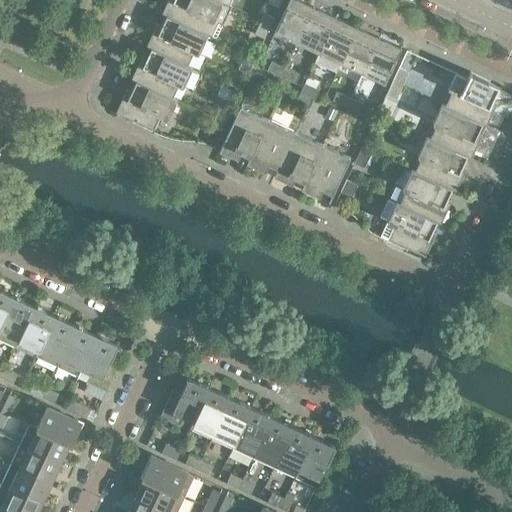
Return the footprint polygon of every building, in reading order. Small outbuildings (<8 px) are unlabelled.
[(222,1),(220,0),(167,0),(161,14),(166,16),(166,15),(203,32),(210,18),(214,20),(222,1)] [(313,7),(313,8),(314,7),(313,6),(312,7),(297,0),(288,0),(274,32),(297,42),(313,7)] [(335,18),(336,17),(335,16),(334,17),(313,8),(313,7),(297,42),(319,52),(335,18)] [(273,18),(263,13),(258,24),(269,29),(273,18)] [(207,34),(203,32),(166,15),(166,16),(158,32),(154,30),(146,46),(150,48),(151,48),(188,65),(188,64),(194,51),(198,52),(207,34)] [(356,28),(357,28),(357,27),(356,26),(356,27),(335,18),(319,52),(340,62),(356,28)] [(264,39),(269,29),(258,24),(254,35),(264,39)] [(362,73),(379,37),(378,37),(378,38),(357,28),(356,28),(340,62),(362,73)] [(379,37),(362,73),(384,83),(401,47),(400,47),(399,48),(379,38),(379,37)] [(192,66),(188,64),(188,65),(151,48),(150,48),(146,58),(142,56),(131,79),(135,81),(135,80),(172,98),(173,97),(179,83),(183,85),(192,66)] [(238,69),(248,73),(256,57),(246,52),(238,69)] [(281,76),(285,67),(271,60),(267,69),(281,76)] [(399,66),(392,81),(402,85),(409,71),(399,66)] [(299,73),(285,67),(281,76),(295,83),(299,73)] [(263,83),(267,76),(256,71),(252,78),(263,83)] [(470,74),(471,72),(470,71),(467,78),(455,72),(448,89),(452,91),(445,105),(482,122),(482,123),(486,125),(494,108),(489,106),(499,87),(470,74)] [(177,99),(173,97),(172,98),(135,80),(135,81),(131,90),(126,88),(116,111),(153,129),(160,114),(168,118),(177,99)] [(395,101),(402,85),(392,81),(385,96),(395,101)] [(300,92),(311,97),(315,98),(319,89),(304,83),(300,92)] [(346,106),(350,97),(336,91),(332,100),(346,106)] [(308,104),(311,97),(300,92),(297,99),(308,104)] [(364,104),(350,97),(346,106),(360,113),(364,104)] [(474,139),(482,123),(482,122),(445,105),(441,103),(433,122),(437,124),(430,137),(430,138),(467,155),(466,156),(471,158),(479,141),(474,139)] [(251,155),(268,118),(240,105),(220,149),(247,162),(250,154),(251,155)] [(225,122),(230,113),(218,108),(214,117),(225,122)] [(221,131),(225,122),(214,117),(210,126),(221,131)] [(278,167),(295,131),(268,118),(251,155),(250,154),(247,162),(274,174),(278,167)] [(305,180),(322,144),(295,131),(278,167),(274,174),(301,187),(305,180)] [(459,172),(466,156),(467,155),(430,138),(430,137),(426,136),(417,154),(421,156),(415,170),(415,171),(452,188),(451,188),(456,190),(463,174),(459,172)] [(350,157),(322,144),(305,180),(301,187),(330,200),(350,157)] [(361,146),(354,162),(364,167),(371,151),(361,146)] [(444,204),(451,188),(452,188),(415,171),(415,170),(411,168),(402,187),(406,189),(400,203),(399,203),(436,220),(436,221),(440,223),(448,206),(444,204)] [(355,184),(346,179),(341,190),(350,195),(355,184)] [(429,237),(436,221),(436,220),(399,203),(400,203),(396,201),(387,220),(395,223),(388,238),(425,256),(433,239),(429,237)] [(0,324),(13,296),(0,289),(0,324)] [(0,339),(15,346),(34,305),(13,296),(0,324),(0,339)] [(36,356),(55,315),(34,305),(15,346),(36,356)] [(56,365),(75,324),(55,315),(36,356),(56,365)] [(77,375),(96,334),(75,324),(56,365),(77,375)] [(120,345),(96,334),(77,375),(88,380),(87,381),(107,391),(108,390),(107,389),(118,365),(119,366),(120,364),(110,360),(117,345),(119,346),(120,345)] [(17,373),(5,368),(0,378),(12,383),(17,373)] [(194,420),(209,387),(186,376),(186,377),(187,378),(181,393),(171,388),(170,389),(172,390),(160,414),(159,414),(159,415),(179,424),(184,415),(193,420),(194,420)] [(42,397),(46,387),(34,382),(30,392),(42,397)] [(58,393),(46,387),(42,397),(54,403),(58,393)] [(211,437),(230,396),(209,387),(194,420),(193,420),(190,427),(211,437)] [(9,393),(0,411),(8,414),(16,397),(9,393)] [(232,447),(251,406),(230,396),(211,437),(232,447)] [(86,418),(86,417),(91,408),(67,397),(62,407),(86,418)] [(36,427),(38,428),(68,443),(72,444),(82,422),(46,406),(36,427)] [(252,457),(272,416),(251,406),(232,447),(252,457)] [(273,466),(292,425),(272,416),(252,457),(273,466)] [(38,428),(36,427),(29,424),(19,444),(29,448),(59,462),(68,443),(38,428)] [(294,476),(313,435),(292,425),(273,466),(294,476)] [(334,445),(313,435),(294,476),(315,486),(326,462),(328,463),(328,461),(327,461),(334,445)] [(161,452),(176,459),(180,450),(166,443),(161,452)] [(50,482),(59,462),(29,448),(19,467),(50,482)] [(196,469),(201,459),(189,454),(184,464),(196,469)] [(141,476),(145,478),(184,496),(194,475),(187,472),(187,471),(151,455),(145,467),(141,476)] [(213,465),(201,459),(196,469),(208,475),(213,465)] [(50,482),(19,467),(10,463),(1,483),(41,501),(50,482)] [(238,488),(242,478),(230,473),(226,483),(238,488)] [(176,511),(184,496),(145,478),(135,497),(166,511),(167,511),(176,511)] [(254,484),(242,478),(238,488),(250,494),(254,484)] [(0,506),(12,511),(35,511),(41,501),(1,483),(0,485),(0,506)] [(213,489),(205,505),(212,508),(220,492),(213,489)] [(279,508),(284,498),(271,492),(267,502),(279,508)] [(286,492),(284,498),(279,508),(287,511),(294,496),(286,492)] [(225,511),(233,498),(225,494),(218,511),(220,511),(225,511)] [(165,511),(166,511),(135,497),(128,511),(165,511)]
